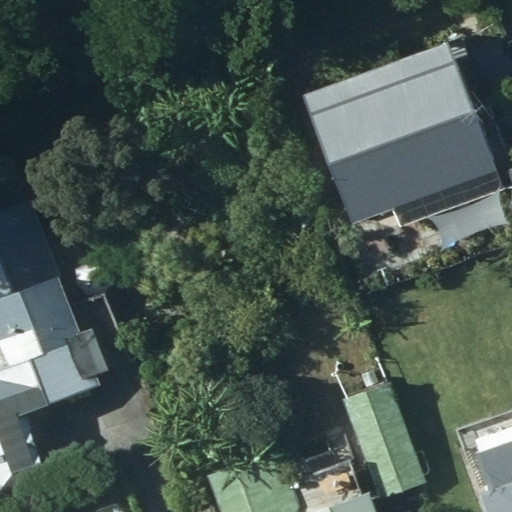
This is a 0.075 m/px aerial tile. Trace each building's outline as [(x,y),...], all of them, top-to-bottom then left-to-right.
[(502,189),(448,40),(300,93),(348,225),(392,209),(398,226),(502,189)] [(0,414),(1,416),(0,416),(0,491),(42,476),(19,411),(95,384),(30,199),(0,210),(0,414)] [(380,357),(335,372),(379,496),(424,479),(380,357)] [(488,489),(479,492),(486,511),(511,511),(511,436),(475,450),(488,489)] [(375,511),(368,491),(311,511),(302,511),(278,450),(206,478),(219,511),(375,511)]
